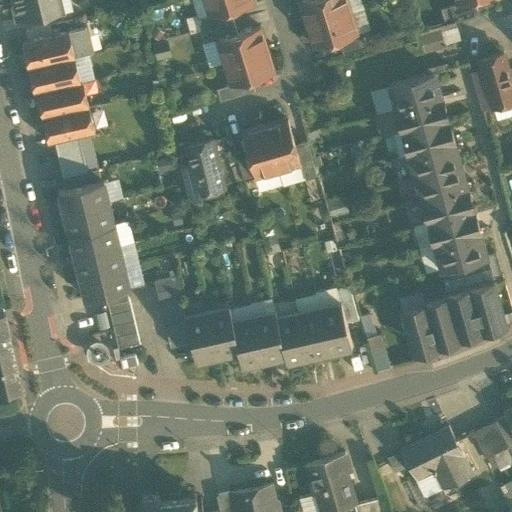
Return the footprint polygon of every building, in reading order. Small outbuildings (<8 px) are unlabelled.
[(12,0),(13,1),(17,19),(71,6),(69,0),(12,0)] [(253,0),(252,0),(205,0),(210,14),(230,7),(253,0)] [(300,0),(307,20),(350,7),(347,0),(300,0)] [(370,24),(362,0),(347,0),(350,7),(356,28),(370,24)] [(438,11),(441,23),(474,13),(471,1),(438,11)] [(201,29),(212,25),(233,19),(230,7),(210,14),(197,18),(201,29)] [(356,28),(350,7),(307,20),(314,43),(357,30),(356,28)] [(233,19),(212,25),(216,37),(217,37),(237,30),(233,19)] [(217,37),(224,59),(267,46),(260,23),(237,30),(217,37)] [(26,29),(28,41),(52,35),(49,24),(26,29)] [(85,27),(68,31),(74,56),(91,52),(85,27)] [(442,32),(444,39),(459,34),(457,27),(442,32)] [(440,28),(426,32),(430,46),(444,42),(440,28)] [(22,42),(29,68),(74,57),(74,56),(68,31),(52,35),(28,41),(22,42)] [(363,32),(340,39),(343,50),(366,43),(363,32)] [(274,69),(267,46),(224,59),(231,82),(251,76),(274,69)] [(493,102),(493,103),(511,97),(511,81),(503,50),(480,57),(483,67),(493,102)] [(35,93),(37,93),(81,82),(74,57),(29,68),(35,93)] [(475,84),(481,105),(493,102),(483,67),(471,71),(475,84)] [(389,82),(396,106),(440,94),(433,70),(417,74),(415,73),(408,75),(407,77),(389,82)] [(217,86),(220,98),(255,88),(251,76),(231,82),(217,86)] [(37,93),(43,118),(88,107),(82,82),(81,82),(37,93)] [(376,112),(396,106),(389,82),(369,88),(376,112)] [(446,116),(440,94),(396,106),(402,129),(446,116)] [(511,112),(511,97),(493,103),(497,117),(511,112)] [(391,132),(402,129),(396,106),(376,112),(373,112),(379,135),(391,132)] [(94,132),(88,107),(43,118),(49,143),(55,141),(78,136),(94,132)] [(453,139),(446,116),(402,129),(409,151),(453,139)] [(287,117),(264,124),(278,167),(301,160),(295,140),(287,117)] [(255,174),(278,167),(264,124),(242,131),(249,154),(255,174)] [(318,128),(305,132),(306,137),(308,143),(321,140),(318,128)] [(398,154),(409,151),(402,129),(391,132),(398,154)] [(55,141),(57,153),(81,148),(78,136),(55,141)] [(301,160),(305,176),(317,172),(308,143),(306,137),(295,140),(301,160)] [(191,161),(198,191),(200,190),(224,185),(220,170),(221,169),(223,167),(221,160),(219,158),(217,159),(212,138),(187,144),(191,161)] [(459,161),(453,139),(409,151),(415,174),(459,161)] [(57,153),(60,165),(84,159),(81,148),(57,153)] [(237,158),(244,181),(256,178),(255,174),(249,154),(237,158)] [(172,156),(155,159),(157,171),(175,168),(172,156)] [(60,165),(63,176),(86,171),(84,159),(60,165)] [(305,176),(301,160),(278,167),(282,182),(282,183),(305,176)] [(179,164),(188,199),(201,196),(200,190),(198,191),(191,161),(179,164)] [(466,184),(459,161),(415,174),(421,196),(466,184)] [(282,182),(278,167),(255,174),(256,178),(259,189),(282,182)] [(98,168),(86,171),(63,176),(66,189),(101,180),(98,168)] [(105,180),(110,201),(124,198),(118,177),(105,180)] [(59,190),(64,212),(110,201),(105,180),(104,179),(101,180),(66,189),(59,190)] [(472,207),(466,184),(421,196),(428,219),(472,207)] [(344,194),(324,199),(330,217),(349,212),(344,194)] [(64,212),(69,234),(115,222),(110,201),(64,212)] [(478,229),(472,207),(428,219),(434,241),(478,229)] [(115,222),(120,244),(134,240),(129,219),(115,222)] [(338,244),(346,242),(340,219),(331,221),(338,244)] [(434,241),(428,219),(413,223),(419,246),(434,241)] [(69,234),(74,255),(120,244),(115,222),(69,234)] [(485,252),(478,229),(434,241),(441,265),(485,253),(485,252)] [(275,233),(261,236),(266,253),(280,250),(275,233)] [(120,244),(125,265),(139,262),(134,240),(120,244)] [(434,241),(419,246),(426,269),(441,265),(434,241)] [(125,265),(120,244),(74,255),(80,276),(125,265)] [(489,266),(492,274),(501,271),(495,249),(485,252),(489,266)] [(125,265),(131,287),(144,284),(139,262),(125,265)] [(131,287),(125,265),(80,276),(85,298),(104,294),(105,294),(126,288),(131,287)] [(470,286),(493,280),(492,274),(489,266),(466,272),(470,286)] [(447,293),(470,286),(466,272),(443,279),(447,293)] [(154,282),(156,293),(178,288),(175,276),(154,282)] [(493,280),(470,286),(482,329),(505,322),(493,280)] [(341,300),(346,321),(358,318),(349,283),(336,286),(340,301),(341,300)] [(340,301),(336,286),(336,285),(315,290),(315,292),(319,306),(340,301)] [(459,335),(482,329),(470,286),(447,293),(448,294),(459,335)] [(105,294),(107,305),(129,300),(126,288),(105,294)] [(181,299),(178,288),(156,293),(159,304),(181,299)] [(402,309),(426,303),(425,301),(422,290),(398,296),(402,309)] [(298,311),(319,306),(315,292),(294,297),(295,299),(298,311)] [(460,337),(459,335),(448,294),(425,301),(426,303),(437,343),(460,337)] [(253,315),(275,309),(273,302),(271,297),(250,302),(250,303),(253,315)] [(183,310),(181,299),(159,304),(162,315),(183,310)] [(277,316),(298,311),(295,299),(288,300),(283,299),(273,302),(275,309),(277,316)] [(131,311),(129,300),(107,305),(110,316),(131,311)] [(340,301),(319,306),(330,351),(352,346),(346,321),(341,300),(340,301)] [(233,320),(253,315),(250,303),(230,308),(233,320)] [(438,345),(437,343),(426,303),(402,309),(414,352),(438,345)] [(218,356),(239,351),(240,351),(233,320),(230,308),(229,306),(207,311),(218,356)] [(309,357),(330,351),(319,306),(298,311),(309,357)] [(264,360),(285,355),(286,355),(276,316),(277,316),(275,309),(253,315),(264,360)] [(185,316),(183,310),(162,315),(165,326),(186,321),(185,316)] [(134,322),(131,311),(110,316),(113,327),(134,322)] [(196,362),(218,356),(207,311),(185,316),(186,321),(189,332),(192,343),(194,352),(196,362)] [(287,362),(309,357),(298,311),(277,316),(276,316),(286,355),(285,355),(287,362)] [(94,315),(97,331),(109,328),(105,312),(94,315)] [(242,366),(264,360),(253,315),(233,320),(240,351),(239,351),(242,366)] [(0,349),(11,347),(4,316),(0,316),(0,349)] [(189,332),(186,321),(165,326),(167,337),(189,332)] [(137,333),(134,322),(113,327),(115,338),(137,333)] [(192,343),(189,332),(167,337),(170,348),(192,343)] [(367,336),(376,368),(390,364),(380,332),(367,336)] [(139,344),(137,333),(115,338),(118,349),(139,344)] [(94,360),(99,361),(103,359),(105,355),(106,351),(104,347),(100,345),(96,344),(92,346),(89,349),(89,354),(91,358),(94,360)] [(0,398),(21,394),(11,347),(0,349),(0,398)] [(120,358),(122,368),(138,364),(135,355),(120,358)] [(511,424),(506,413),(495,419),(508,444),(511,442),(511,424)] [(493,452),(508,444),(495,419),(473,430),(486,455),(493,452)] [(417,476),(433,468),(442,463),(451,481),(472,471),(448,424),(402,448),(403,449),(411,464),(416,475),(417,476)] [(493,452),(499,463),(511,456),(511,451),(508,444),(493,452)] [(411,464),(403,449),(387,457),(394,472),(411,464)] [(305,464),(314,494),(319,511),(321,511),(353,503),(356,502),(347,471),(350,470),(345,452),(305,464)] [(442,486),(451,481),(442,463),(433,468),(442,486)] [(433,468),(417,476),(426,494),(442,486),(433,468)] [(426,494),(417,476),(416,475),(405,481),(419,507),(430,501),(426,494)] [(499,484),(511,509),(511,478),(499,484)] [(233,511),(277,511),(272,484),(230,493),(233,511)] [(196,511),(195,499),(195,497),(159,501),(158,493),(141,495),(142,503),(138,503),(138,511),(196,511)] [(216,496),(219,511),(233,511),(230,493),(216,496)] [(302,511),(319,511),(314,494),(298,498),(302,511)] [(353,503),(355,511),(383,511),(379,497),(356,504),(356,502),(353,503)]
